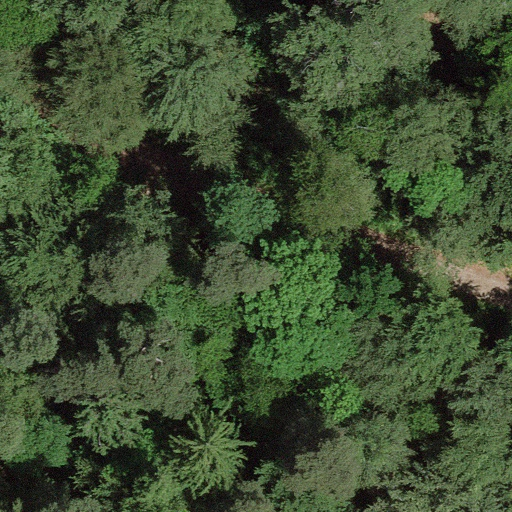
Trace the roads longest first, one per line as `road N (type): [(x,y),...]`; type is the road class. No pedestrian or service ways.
road 1 (track): [(511,306),(0,151)]
road 2 (track): [(511,354),(457,376),(0,469)]
